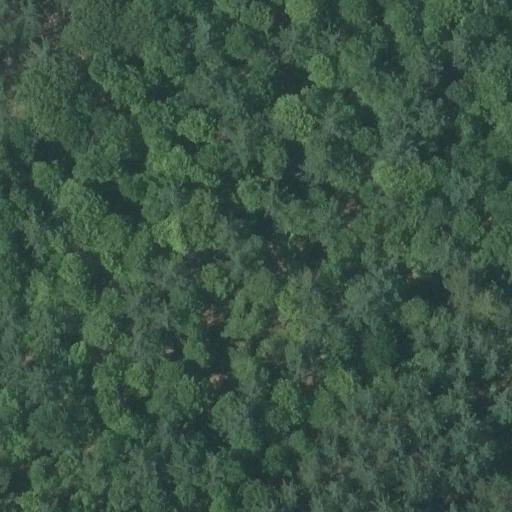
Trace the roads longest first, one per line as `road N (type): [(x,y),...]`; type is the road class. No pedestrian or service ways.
road 1 (track): [(511,249),(444,311),(279,511)]
road 2 (track): [(0,224),(143,0)]
